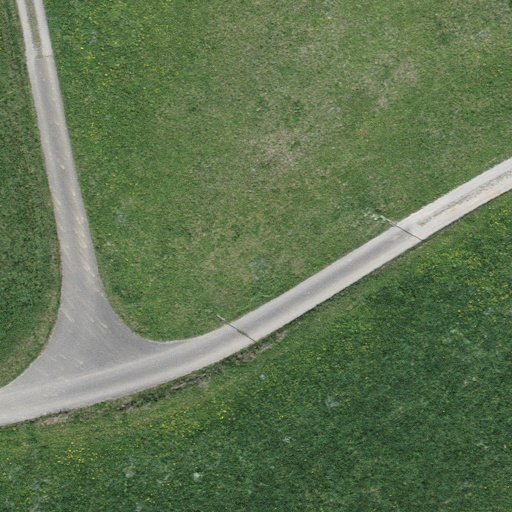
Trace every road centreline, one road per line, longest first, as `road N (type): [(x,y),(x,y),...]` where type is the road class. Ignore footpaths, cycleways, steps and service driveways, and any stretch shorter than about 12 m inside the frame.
road 1 (track): [(88,406),(70,208),(32,0)]
road 2 (track): [(511,183),(252,339)]
road 3 (track): [(0,426),(127,396),(252,339)]
